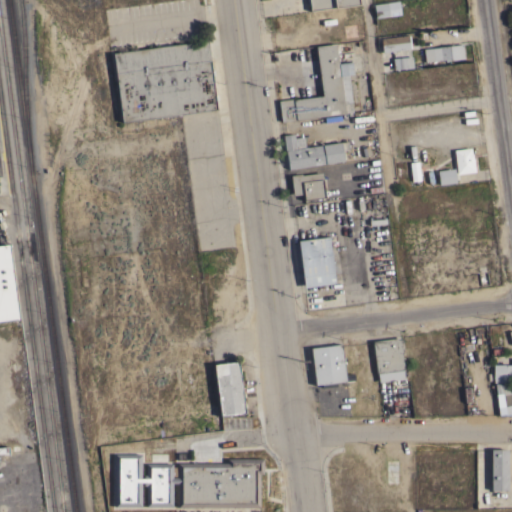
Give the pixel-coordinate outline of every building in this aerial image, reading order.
[(358,0),(359,4),(310,10),(309,4),(307,4),(306,0),(358,0)] [(398,0),(400,14),(397,14),(397,11),(393,11),(394,14),(390,14),(390,15),(375,18),(373,4),(398,0)] [(407,34),(408,35),(409,35),(410,47),(409,48),(394,50),(394,52),(391,52),(391,51),(382,52),(382,51),(380,51),(380,45),(379,45),(378,39),(380,38),(407,34)] [(112,53),(207,40),(216,109),(121,121),(112,53)] [(338,63),(351,61),(351,62),(357,61),(358,70),(352,71),(353,74),(349,74),(353,102),(351,102),(352,112),(280,121),(278,100),(293,98),(293,99),(321,95),(315,46),(335,43),(338,63)] [(463,58),(447,60),(447,61),(445,61),(444,59),(424,61),(422,48),(461,43),(463,58)] [(392,58),(411,56),(413,67),(393,69),(392,58)] [(288,169),(282,135),(293,133),(294,137),(295,137),(303,136),(305,147),(340,141),(340,142),(347,141),(348,149),(342,150),(343,161),(288,169)] [(474,171),(456,174),(453,149),(470,147),(471,153),(472,152),(474,171)] [(418,162),(420,162),(420,166),(418,166),(420,180),(411,181),(411,179),(409,179),(409,177),(411,177),(409,162),(418,161),(418,162)] [(438,184),(436,170),(454,168),(456,182),(438,184)] [(304,200),(303,194),(292,195),(290,175),(301,173),(301,175),(321,172),(324,197),(304,200)] [(334,283),(303,287),(297,240),(328,236),(334,283)] [(0,244),(8,243),(18,319),(0,321),(0,244)] [(488,336),(493,335),(497,335),(498,348),(494,349),(489,349),(488,336)] [(376,373),(372,341),(400,337),(400,338),(401,337),(403,352),(401,352),(403,369),(402,369),(404,379),(378,383),(376,373)] [(310,348),(341,343),(346,380),(314,384),(310,348)] [(245,412),(220,416),(213,364),(238,360),(245,412)] [(511,382),(493,382),(492,364),(505,364),(505,365),(511,365),(511,382)] [(511,403),(504,405),(504,406),(497,407),(495,393),(494,383),(511,383),(511,403)] [(0,447),(8,446),(9,454),(0,454),(0,447)] [(490,490),(490,449),(507,449),(507,490),(490,490)] [(176,504),(176,481),(170,481),(171,505),(143,505),(143,479),(138,479),(138,503),(114,504),(114,451),(140,451),(140,475),(143,475),(143,461),(170,460),(171,464),(175,464),(175,460),(225,460),(225,456),(261,456),(261,470),(256,470),(256,503),(176,504)]
